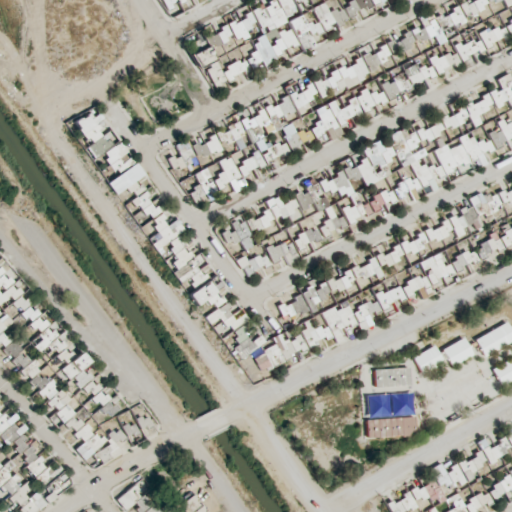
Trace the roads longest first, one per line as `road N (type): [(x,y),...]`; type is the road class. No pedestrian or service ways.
road 1 (residential): [(511,59),(199,230)]
road 2 (residential): [(142,152),(432,0)]
road 3 (residential): [(245,407),(511,270)]
road 4 (residential): [(250,298),(511,164)]
road 5 (residential): [(326,511),(511,404)]
